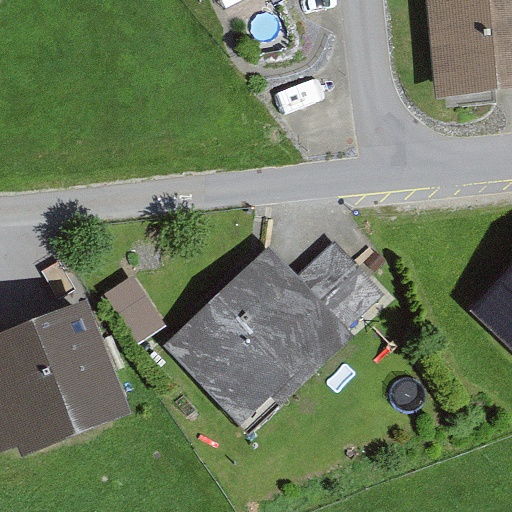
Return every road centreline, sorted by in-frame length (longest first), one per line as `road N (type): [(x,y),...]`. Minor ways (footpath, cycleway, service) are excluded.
road 1 (unclassified): [(388,172),(0,215)]
road 2 (residential): [(388,172),(366,0)]
road 3 (unclassified): [(511,161),(388,172)]
